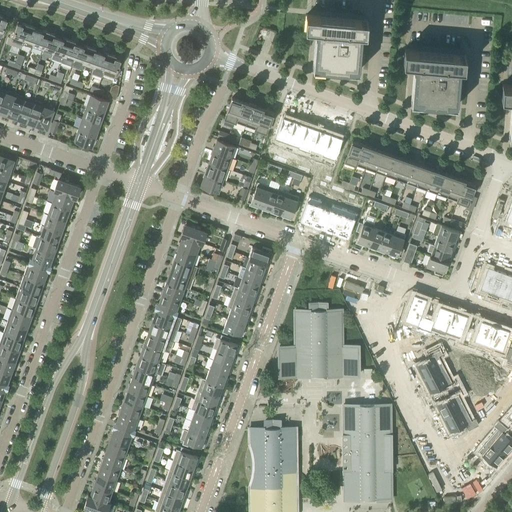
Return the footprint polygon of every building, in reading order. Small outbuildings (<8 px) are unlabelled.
[(306,15),(305,28),(319,29),(319,34),(315,34),(313,67),(359,71),(362,38),(359,38),(359,33),(366,33),(368,20),(338,17),(306,15)] [(8,36),(5,43),(20,48),(22,43),(28,25),(22,23),(22,24),(17,23),(14,31),(12,30),(9,37),(8,36)] [(32,47),(38,30),(34,29),(34,27),(28,25),(22,43),(32,47)] [(42,50),(49,32),(43,30),(42,32),(38,30),(32,47),(42,50)] [(52,54),(58,37),(54,36),(54,34),(49,32),(42,50),(52,54)] [(63,58),(69,40),(63,37),(62,39),(58,37),(52,54),(63,58)] [(75,42),(69,40),(63,58),(61,62),(71,66),(73,61),(79,45),(75,43),(75,42)] [(81,70),(83,65),(89,47),(84,45),(83,46),(79,45),(73,61),(71,66),(81,70)] [(93,68),(99,52),(95,51),(95,49),(89,47),(83,65),(93,68)] [(404,49),(403,63),(417,64),(417,69),(414,69),(411,102),(457,106),(460,73),(457,72),(457,67),(465,68),(466,55),(436,52),(404,49)] [(103,72),(110,54),(104,52),(103,54),(99,52),(92,73),(102,77),(103,72)] [(116,56),(110,54),(103,72),(116,77),(119,68),(117,67),(120,59),(115,58),(116,56)] [(20,77),(29,81),(31,76),(22,73),(20,77)] [(62,87),(50,83),(49,88),(60,92),(62,87)] [(511,85),(502,84),(501,98),(511,98),(511,103),(511,104),(509,137),(511,136),(511,85)] [(0,111),(7,114),(14,93),(5,90),(0,102),(0,111)] [(117,94),(107,91),(106,96),(115,99),(117,94)] [(16,117),(24,97),(14,93),(7,114),(16,117)] [(90,94),(86,106),(103,112),(108,100),(90,94)] [(26,121),(33,100),(24,97),(16,117),(26,121)] [(235,122),(242,101),(232,97),(224,118),(235,122)] [(36,124),(43,104),(33,100),(26,121),(36,124)] [(245,125),(252,105),(242,101),(235,122),(245,125)] [(53,107),(43,104),(36,124),(36,123),(46,127),(53,107)] [(255,129),(263,108),(252,105),(245,125),(255,129)] [(99,123),(103,112),(86,106),(82,117),(99,123)] [(273,112),(263,108),(255,129),(266,133),(273,112)] [(282,116),(275,136),(288,140),(295,120),(282,116)] [(95,135),(99,123),(82,117),(78,128),(95,135)] [(59,122),(59,121),(53,120),(49,131),(55,133),(59,122)] [(295,120),(288,140),(299,144),(307,124),(295,120)] [(307,124),(299,144),(311,149),(319,128),(307,124)] [(91,146),(95,135),(78,128),(74,140),(91,146)] [(319,128),(311,149),(323,153),(330,133),(319,128)] [(228,140),(230,135),(219,131),(217,136),(228,140)] [(330,133),(323,153),(336,157),(343,137),(330,133)] [(217,139),(213,151),(230,157),(234,145),(217,139)] [(355,165),(362,144),(352,140),(345,161),(355,165)] [(365,168),(373,148),(362,144),(355,165),(365,168)] [(375,172),(383,151),(373,148),(365,168),(375,172)] [(226,168),(230,157),(213,151),(209,162),(226,168)] [(386,176),(393,155),(383,151),(375,172),(386,176)] [(0,156),(0,167),(9,171),(11,172),(16,159),(4,155),(3,157),(0,156)] [(396,179),(403,159),(393,155),(386,176),(396,179)] [(406,183),(413,162),(403,159),(396,179),(406,183)] [(37,163),(30,160),(28,166),(34,168),(37,163)] [(222,180),(226,168),(209,162),(205,173),(222,180)] [(416,186),(424,166),(413,162),(406,183),(416,186)] [(426,190),(434,169),(424,166),(416,186),(426,190)] [(0,178),(5,180),(9,171),(0,167),(0,178)] [(437,194),(444,173),(434,169),(426,190),(437,194)] [(33,183),(38,185),(42,173),(37,171),(33,183)] [(218,191),(222,180),(205,173),(201,185),(218,191)] [(447,197),(454,177),(444,173),(437,194),(447,197)] [(457,201),(464,180),(454,177),(447,197),(457,201)] [(54,190),(56,191),(73,197),(77,185),(58,178),(54,190)] [(475,184),(464,180),(457,201),(467,204),(465,208),(472,211),(476,197),(471,195),(471,194),(473,195),(475,191),(473,190),(475,184)] [(260,206),(268,185),(257,182),(253,194),(249,193),(246,202),(250,203),(249,205),(255,207),(256,205),(260,206)] [(270,212),(278,189),(268,185),(260,206),(265,208),(264,210),(270,212)] [(248,189),(242,187),(238,198),(244,200),(248,189)] [(281,214),(288,193),(278,189),(270,212),(275,214),(276,212),(281,214)] [(69,208),(73,197),(56,191),(52,202),(69,208)] [(299,196),(288,193),(281,214),(285,215),(285,218),(290,220),(294,209),(298,210),(301,202),(297,200),(299,196)] [(307,200),(299,220),(312,225),(319,205),(307,200)] [(65,220),(69,208),(52,202),(48,214),(65,220)] [(319,205),(312,225),(324,229),(331,209),(319,205)] [(331,209),(324,229),(335,233),(343,213),(331,209)] [(343,213),(335,233),(348,238),(355,217),(343,213)] [(61,231),(65,220),(48,214),(44,225),(61,231)] [(451,218),(451,219),(449,224),(460,228),(462,222),(451,218)] [(373,227),(375,223),(374,223),(364,220),(363,223),(359,222),(356,231),(360,232),(356,243),(361,245),(362,243),(367,244),(373,227)] [(433,233),(437,235),(454,241),(456,236),(458,237),(461,231),(436,223),(433,233)] [(180,236),(182,236),(200,242),(199,242),(202,243),(206,231),(184,224),(180,236)] [(61,231),(44,225),(42,225),(40,229),(42,231),(40,236),(57,242),(61,231)] [(376,250),(383,231),(373,227),(367,244),(372,246),(371,248),(376,250)] [(394,230),(393,234),(387,252),(392,253),(391,256),(397,258),(398,255),(401,257),(404,248),(401,247),(405,234),(394,230)] [(393,234),(383,231),(376,250),(382,252),(383,250),(387,252),(393,234)] [(234,233),(232,239),(239,241),(241,236),(234,233)] [(53,254),(57,242),(40,236),(36,235),(32,246),(36,247),(53,254)] [(453,246),(454,241),(437,235),(434,245),(453,252),(455,246),(453,246)] [(196,253),(199,242),(200,242),(182,236),(178,247),(196,253)] [(219,249),(225,251),(229,240),(223,238),(219,249)] [(451,257),(453,252),(434,245),(430,243),(427,251),(431,252),(430,255),(429,255),(447,261),(449,257),(451,257)] [(248,257),(249,257),(266,263),(268,258),(270,259),(272,253),(270,253),(271,249),(263,246),(261,250),(252,246),(248,257)] [(49,265),(53,254),(36,247),(32,259),(49,265)] [(192,265),(196,253),(178,247),(174,259),(192,265)] [(410,264),(415,250),(408,247),(403,261),(410,264)] [(446,266),(447,261),(429,255),(426,265),(435,269),(434,272),(442,275),(443,272),(446,272),(448,267),(446,266)] [(264,268),(266,263),(249,257),(245,267),(265,274),(267,269),(264,268)] [(197,267),(192,265),(174,259),(170,270),(187,276),(193,278),(197,267)] [(28,263),(23,275),(43,282),(47,270),(28,263)] [(265,274),(245,267),(242,265),(238,276),(240,277),(242,278),(259,283),(261,279),(263,280),(265,274)] [(511,275),(488,267),(480,290),(511,301),(511,275)] [(187,276),(170,270),(166,281),(183,287),(189,290),(193,278),(187,276)] [(39,293),(43,282),(23,275),(19,286),(39,293)] [(257,288),(259,283),(242,278),(238,287),(258,294),(260,289),(257,288)] [(179,299),(183,287),(166,281),(162,292),(179,299)] [(35,304),(39,293),(19,286),(15,297),(35,304)] [(258,294),(238,287),(234,286),(231,296),(252,304),(253,299),(256,300),(258,294)] [(175,310),(179,299),(162,292),(158,304),(175,310)] [(416,295),(408,318),(421,322),(419,328),(426,330),(430,319),(423,317),(430,299),(416,295)] [(250,308),(252,304),(231,296),(227,307),(231,308),(250,315),(252,309),(250,308)] [(31,316),(35,304),(15,297),(11,309),(31,316)] [(358,345),(344,345),(342,345),(342,309),(327,310),(327,303),(309,303),(309,310),(295,310),(295,346),(279,346),(279,348),(280,376),(310,375),(310,376),(316,376),(322,376),(327,376),(328,376),(328,375),(358,375),(358,367),(358,345)] [(430,319),(426,330),(433,333),(435,326),(449,331),(456,310),(442,305),(437,321),(430,319)] [(248,320),(250,315),(231,308),(227,318),(244,324),(246,319),(248,320)] [(27,327),(31,316),(11,309),(7,320),(27,327)] [(156,309),(152,321),(177,330),(181,318),(156,309)] [(456,310),(449,331),(463,335),(460,342),(467,345),(471,333),(464,331),(470,315),(456,310)] [(243,329),(244,324),(227,318),(222,332),(231,335),(232,332),(243,335),(245,330),(243,329)] [(23,338),(27,327),(7,320),(3,331),(23,338)] [(471,333),(467,345),(474,347),(476,340),(490,345),(497,325),(483,320),(480,330),(477,336),(471,333)] [(173,341),(177,330),(152,321),(148,332),(173,341)] [(497,325),(490,345),(504,350),(501,357),(508,359),(511,348),(505,345),(511,329),(497,325)] [(0,342),(19,350),(23,338),(3,331),(0,340),(0,342)] [(169,352),(173,341),(148,332),(144,343),(164,350),(169,352)] [(212,348),(216,349),(233,355),(235,350),(237,351),(239,345),(229,341),(230,338),(221,335),(220,338),(216,337),(212,348)] [(0,355),(15,361),(19,350),(0,342),(0,355)] [(160,362),(164,350),(144,343),(140,355),(160,362)] [(232,359),(233,355),(216,349),(213,359),(232,366),(234,360),(232,359)] [(429,362),(418,368),(424,380),(446,369),(437,350),(426,356),(429,362)] [(0,368),(11,372),(15,361),(0,355),(0,368)] [(165,364),(160,362),(140,355),(136,366),(156,373),(161,375),(165,364)] [(230,371),(232,366),(213,359),(209,369),(226,375),(228,370),(230,371)] [(152,384),(156,373),(136,366),(132,377),(152,384)] [(0,381),(7,384),(11,372),(0,368),(0,381)] [(225,380),(226,375),(209,369),(206,379),(205,379),(225,386),(227,381),(225,380)] [(446,369),(424,380),(431,393),(445,386),(448,392),(459,387),(456,381),(453,382),(446,369)] [(148,395),(152,384),(132,377),(128,389),(148,395)] [(223,392),(225,386),(205,379),(206,379),(202,378),(198,388),(219,396),(221,391),(223,392)] [(452,399),(437,406),(444,419),(466,407),(459,395),(462,393),(459,387),(448,392),(452,399)] [(217,400),(219,396),(198,388),(194,398),(218,407),(220,401),(217,400)] [(143,407),(148,395),(128,389),(124,400),(143,407)] [(218,407),(194,398),(191,409),(195,410),(212,416),(213,411),(216,412),(218,407)] [(143,407),(124,400),(120,411),(139,418),(143,407)] [(389,439),(390,434),(390,404),(343,405),(343,434),(349,434),(349,441),(348,443),(348,446),(348,449),(348,452),(348,453),(348,457),(348,460),(349,463),(349,470),(344,470),(344,499),(391,499),(391,469),(389,464),(388,459),(389,457),(390,456),(390,454),(390,452),(390,451),(390,449),(389,447),(389,446),(388,444),(389,439)] [(466,407),(444,419),(450,431),(462,426),(465,432),(476,427),(466,407)] [(210,421),(212,416),(195,410),(191,420),(210,427),(212,421),(210,421)] [(503,415),(499,420),(508,428),(511,422),(511,410),(506,417),(503,415)] [(135,430),(139,418),(120,411),(116,423),(135,430)] [(208,432),(210,427),(191,420),(187,430),(204,436),(206,432),(208,432)] [(296,511),(297,511),(296,427),(279,427),(279,420),(265,420),(265,428),(249,428),(249,443),(253,454),(254,464),(253,475),(250,486),(249,511),(296,511)] [(497,428),(488,439),(506,455),(511,448),(511,440),(503,433),(508,428),(499,420),(494,425),(497,428)] [(114,428),(110,439),(127,446),(131,434),(114,428)] [(203,441),(204,436),(187,430),(184,428),(180,439),(184,441),(182,444),(191,447),(192,444),(203,447),(205,442),(203,441)] [(123,457),(127,446),(110,439),(106,451),(123,457)] [(475,447),(470,452),(479,460),(484,455),(497,466),(506,455),(488,439),(478,450),(475,447)] [(176,449),(172,459),(194,467),(195,462),(198,463),(200,457),(189,453),(190,450),(181,447),(180,450),(176,449)] [(119,468),(123,457),(106,451),(102,462),(119,468)] [(192,472),(194,467),(172,459),(169,470),(192,478),(194,472),(192,472)] [(115,479),(119,468),(102,462),(98,473),(115,479)] [(190,483),(192,478),(169,470),(165,480),(186,487),(188,483),(190,483)] [(111,491),(115,479),(98,473),(94,485),(111,491)] [(186,487),(165,480),(162,490),(185,498),(187,493),(185,492),(186,487)] [(107,502),(111,491),(94,485),(90,496),(107,502)] [(185,498),(162,490),(158,500),(179,508),(181,503),(183,504),(185,498)] [(107,502),(90,496),(88,495),(83,507),(98,511),(105,511),(109,503),(107,502)] [(177,511),(179,508),(158,500),(154,511),(158,511),(159,511),(177,511)] [(109,503),(105,511),(112,511),(115,505),(109,503)]
